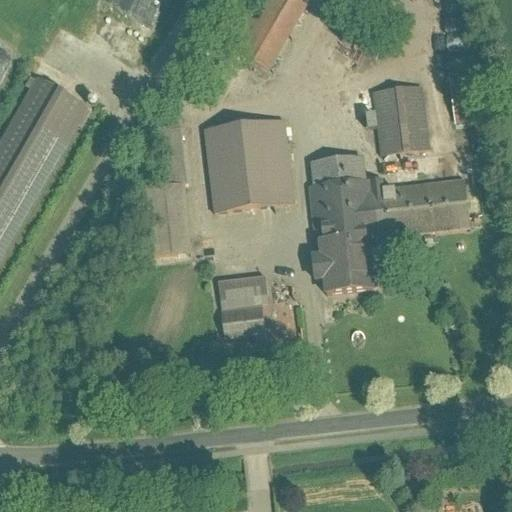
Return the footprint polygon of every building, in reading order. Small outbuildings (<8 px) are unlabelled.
[(277,0),(240,63),(263,76),(308,0),(277,0)] [(0,279),(95,109),(37,77),(0,143),(0,279)] [(451,84),(453,124),(478,123),(476,82),(451,84)] [(426,149),(416,90),(376,96),(386,156),(426,149)] [(279,119),(201,131),(214,214),(292,202),(279,119)] [(193,262),(180,135),(158,137),(164,197),(141,199),(148,266),(193,262)] [(368,241),(476,226),(468,172),(362,187),(358,161),(313,168),(333,304),(376,298),(368,241)] [(223,277),(224,311),(268,310),(267,276),(223,277)]
